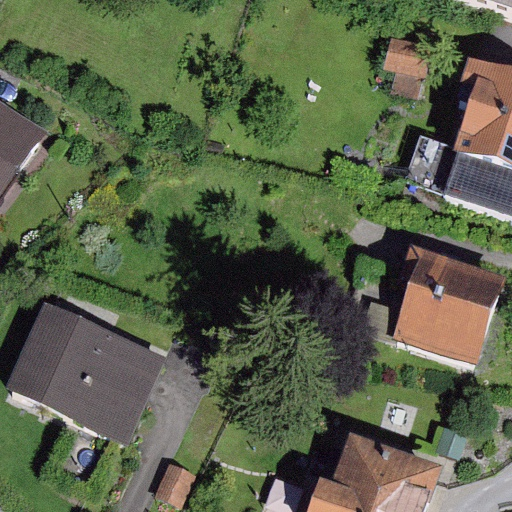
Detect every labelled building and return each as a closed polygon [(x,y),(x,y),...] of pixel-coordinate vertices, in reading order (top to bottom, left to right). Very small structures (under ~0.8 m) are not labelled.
[(511,0),(436,0),(511,25),(511,0)] [(511,94),(494,89),(454,216),(511,234),(511,94)] [(0,224),(52,144),(0,110),(0,224)] [(506,297),(429,273),(403,357),(480,381),(506,297)] [(163,374),(56,324),(20,400),(128,451),(163,374)] [(433,511),(442,488),(356,457),(335,511),(433,511)]
